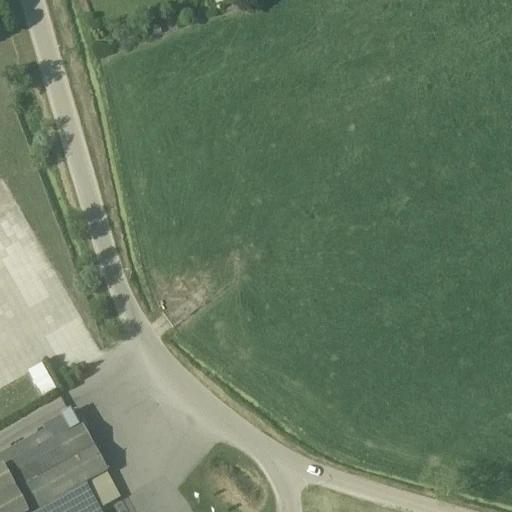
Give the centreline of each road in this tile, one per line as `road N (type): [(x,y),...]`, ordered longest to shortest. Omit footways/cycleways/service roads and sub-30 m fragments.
road 1 (unclassified): [(278,460),(202,405),(163,365),(127,308),(105,261),(33,0)]
road 2 (unclassified): [(447,511),(278,460)]
